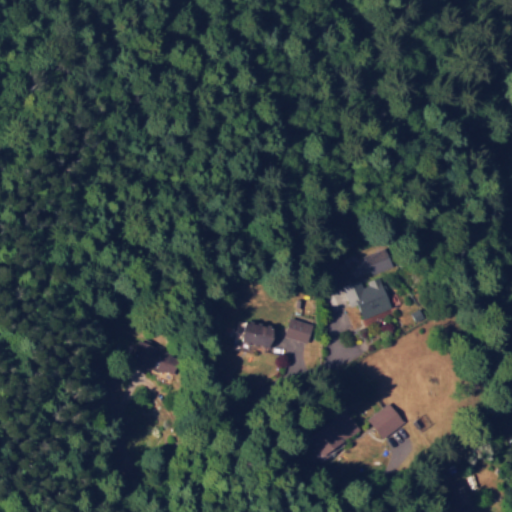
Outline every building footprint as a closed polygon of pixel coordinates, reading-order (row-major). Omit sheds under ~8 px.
[(349,306),(356,304),(361,318),(390,307),(379,277),(360,284),(359,279),(341,285),(349,306)] [(306,343),(312,324),(289,316),(283,335),(306,343)] [(270,346),(273,325),(244,321),(241,342),(270,346)] [(402,420),(386,401),(365,419),(382,438),(402,420)] [(361,434),(346,411),(308,436),(323,459),(361,434)]
